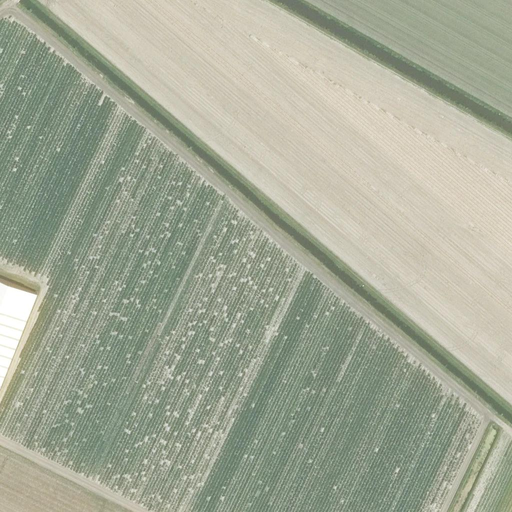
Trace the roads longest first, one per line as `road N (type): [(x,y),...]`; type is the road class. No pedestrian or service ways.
road 1 (track): [(13,5),(511,429)]
road 2 (track): [(511,403),(41,0)]
road 3 (track): [(431,96),(262,0)]
road 4 (track): [(431,96),(309,231)]
